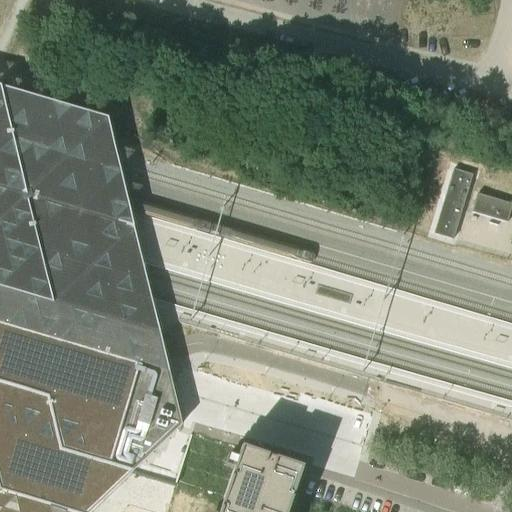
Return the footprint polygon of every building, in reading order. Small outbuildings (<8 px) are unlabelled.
[(0,327),(132,368),(101,468),(128,477),(181,425),(162,351),(102,121),(0,90),(0,327)] [(453,168),(433,234),(452,240),(472,174),(453,168)] [(476,195),(471,213),(506,224),(511,205),(476,195)] [(0,492),(65,511),(90,511),(130,474),(166,484),(211,331),(0,269),(0,492)] [(239,449),(217,511),(286,511),(300,469),(239,449)] [(0,511),(65,511),(0,492),(0,511)]
